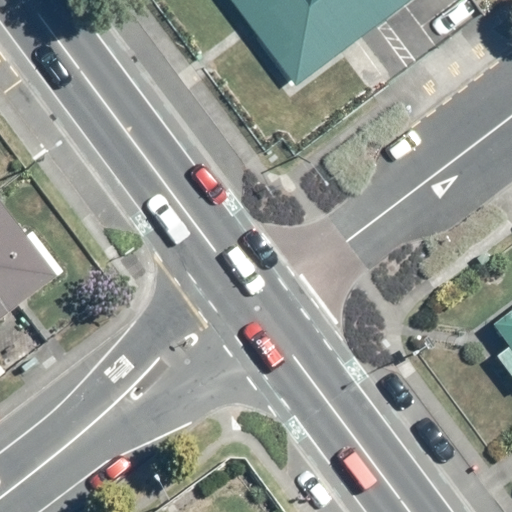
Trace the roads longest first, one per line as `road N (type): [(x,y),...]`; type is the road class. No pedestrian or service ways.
road 1 (secondary): [(27,0),(254,301)]
road 2 (tertiary): [(254,301),(204,328),(0,496)]
road 3 (residential): [(511,114),(254,301)]
road 4 (secondary): [(254,301),(401,511)]
